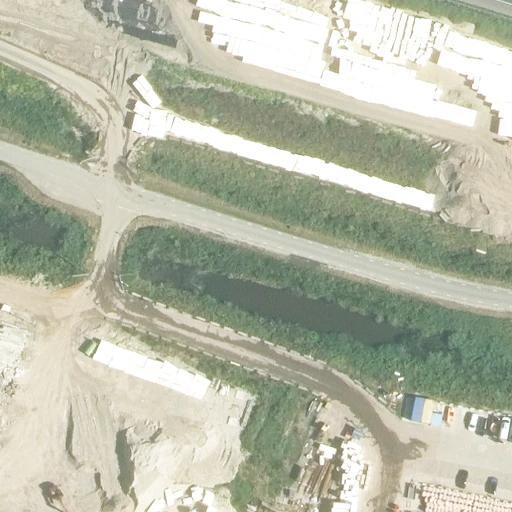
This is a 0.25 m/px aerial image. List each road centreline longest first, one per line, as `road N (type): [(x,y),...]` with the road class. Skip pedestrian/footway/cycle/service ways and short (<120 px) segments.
road 1 (track): [(458,494),(264,363),(99,305),(85,288),(107,189)]
road 2 (tertiary): [(511,298),(194,217),(0,155)]
road 3 (motorway): [(246,0),(511,76)]
